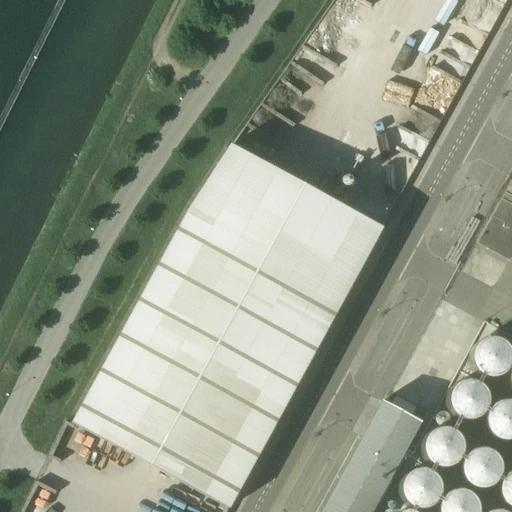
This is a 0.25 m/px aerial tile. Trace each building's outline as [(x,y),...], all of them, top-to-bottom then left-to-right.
[(228,145),(76,423),(227,505),(378,227),(228,145)] [(511,197),(505,193),(477,244),(508,262),(511,255),(511,197)] [(485,408),(462,384),(441,403),(464,428),(485,408)] [(320,511),(372,511),(422,421),(381,399),(320,511)] [(417,468),(445,476),(456,440),(428,432),(417,468)] [(464,457),(461,487),(486,489),(489,459),(464,457)] [(497,505),(511,508),(511,479),(503,478),(497,505)] [(467,511),(463,496),(436,504),(437,511),(467,511)]
